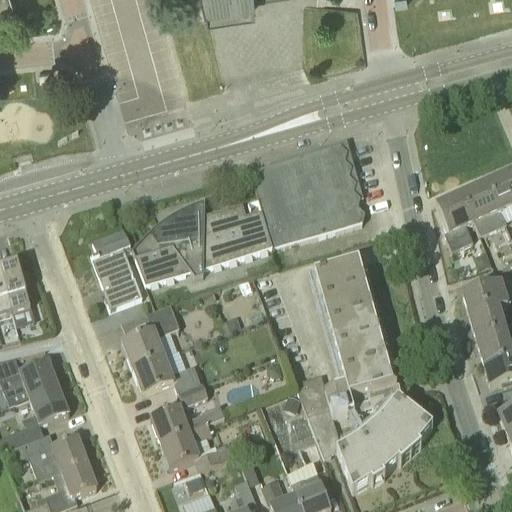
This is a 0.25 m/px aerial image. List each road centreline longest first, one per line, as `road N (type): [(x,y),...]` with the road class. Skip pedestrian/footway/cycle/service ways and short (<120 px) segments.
road 1 (residential): [(493,501),(412,243),(388,108)]
road 2 (residential): [(144,511),(25,203)]
road 3 (unclassified): [(117,177),(263,134)]
road 4 (residential): [(117,177),(80,46)]
road 5 (unclassified): [(384,84),(316,103),(263,134)]
road 6 (unclassified): [(511,49),(384,84)]
road 7 (unclassified): [(388,108),(511,72)]
road 8 (unclassified): [(263,134),(388,108)]
